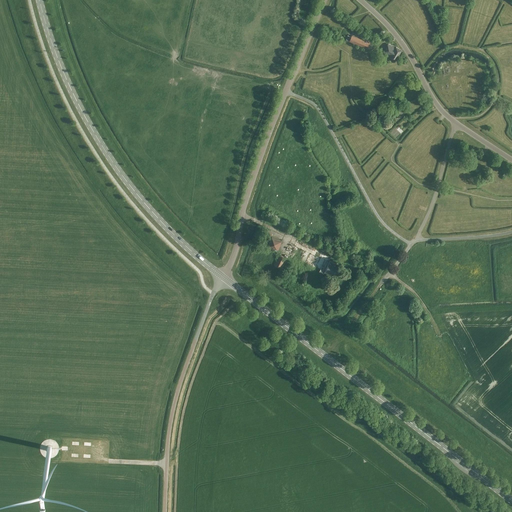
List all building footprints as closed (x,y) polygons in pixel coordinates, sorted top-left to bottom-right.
[(351,37),(348,35),(346,39),(350,41),(349,41),(368,49),(370,43),(352,36),(351,37)] [(395,48),(388,44),(383,52),(390,57),(396,61),(402,51),(396,47),(395,48)] [(407,114),(403,108),(402,109),(399,106),(389,113),(396,122),(407,114)] [(269,246),(280,249),(283,240),(271,237),(269,246)] [(330,260),(332,256),(298,240),(297,240),(288,259),(317,273),(318,271),(321,273),(324,274),(325,272),(333,276),(338,264),(330,260)] [(282,269),(287,258),(279,254),(274,265),(282,269)]
